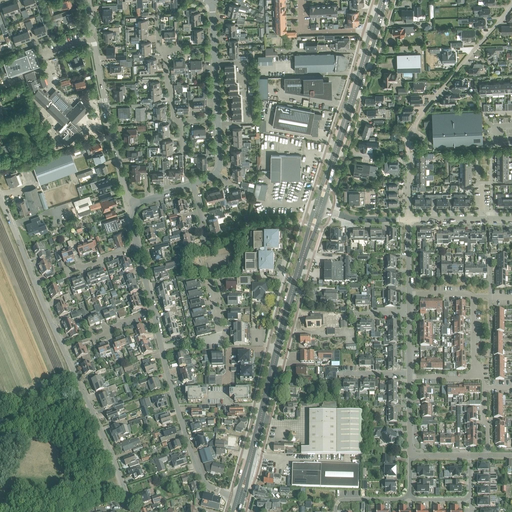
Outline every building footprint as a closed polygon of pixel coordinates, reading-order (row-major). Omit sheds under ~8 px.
[(22,0),(26,8),(31,6),(28,0),(22,0)] [(63,0),(59,2),(61,9),(72,6),(69,0),(63,0)] [(138,0),(131,0),(131,3),(136,3),(137,8),(140,8),(140,1),(138,1),(138,0)] [(165,0),(165,3),(170,3),(171,8),(174,8),(174,1),(173,0),(165,0)] [(356,0),(352,0),(350,0),(350,9),(356,9),(356,6),(364,6),(363,0),(356,0)] [(17,2),(12,4),(15,12),(20,10),(17,2)] [(103,9),(103,20),(103,23),(109,23),(109,19),(112,19),(112,11),(117,11),(117,5),(109,6),(109,9),(103,9)] [(0,12),(2,18),(5,17),(5,16),(10,14),(7,6),(2,8),(3,11),(0,12)] [(406,19),(406,21),(410,21),(410,19),(413,19),(413,16),(421,15),(420,6),(414,6),(414,10),(413,10),(402,10),(402,19),(406,18),(406,19)] [(481,6),(480,6),(474,6),(474,12),(480,11),(480,16),(490,16),(490,9),(481,9),(481,6)] [(186,10),(186,14),(189,13),(190,16),(188,16),(188,19),(192,19),(192,18),(200,18),(200,13),(195,13),(195,10),(187,10),(187,7),(182,8),(183,10),(186,10)] [(241,12),(238,12),(228,9),(227,15),(238,17),(237,20),(245,21),(245,18),(241,17),(241,12)] [(347,13),(347,19),(359,18),(358,12),(355,12),(355,9),(344,10),(344,13),(347,13)] [(70,25),(70,27),(76,25),(75,23),(76,23),(74,17),(75,16),(73,13),(62,16),(61,13),(49,17),(51,23),(53,27),(56,25),(55,22),(63,19),(64,23),(68,22),(69,25),(70,25)] [(347,24),(345,24),(345,28),(351,27),(357,27),(357,24),(359,24),(359,18),(347,19),(347,24)] [(477,18),(470,18),(470,19),(467,19),(467,23),(470,23),(472,23),(472,27),(475,27),(485,27),(485,20),(477,21),(477,18)] [(511,22),(510,22),(510,26),(501,26),(501,34),(511,34),(511,32),(511,31),(511,22)] [(164,24),(161,24),(161,34),(164,34),(165,40),(170,40),(170,31),(170,28),(167,28),(167,30),(165,30),(164,24)] [(39,27),(42,35),(47,33),(44,25),(39,27)] [(393,36),(397,36),(398,38),(404,37),(404,35),(405,35),(405,32),(415,31),(415,26),(401,27),(401,29),(397,29),(393,29),(393,36)] [(36,37),(42,35),(39,27),(34,29),(36,37)] [(110,32),(104,32),(104,41),(116,40),(116,31),(120,31),(119,27),(110,28),(110,32)] [(26,41),(23,33),(21,29),(19,30),(21,34),(18,35),(21,43),(26,41)] [(240,29),(238,29),(226,29),(225,29),(225,35),(231,35),(231,36),(239,36),(239,37),(246,37),(246,33),(241,34),(240,29)] [(462,30),(457,30),(457,35),(462,35),(462,40),(466,40),(466,41),(470,40),(470,39),(475,39),(475,31),(470,31),(470,32),(466,32),(466,31),(462,32),(462,30)] [(28,31),(23,33),(26,41),(31,39),(28,31)] [(136,37),(131,37),(131,41),(138,40),(141,40),(141,37),(148,37),(148,31),(139,32),(136,32),(136,37)] [(15,45),(21,43),(18,35),(12,37),(15,45)] [(195,43),(198,43),(203,43),(203,41),(204,40),(203,35),(192,35),(193,41),(193,42),(194,43),(195,43)] [(138,40),(131,41),(131,44),(138,43),(139,43),(139,49),(142,49),(151,48),(151,42),(141,43),(141,40),(138,40)] [(317,43),(306,43),(306,42),(300,42),(300,47),(306,47),(306,51),(317,51),(317,50),(325,50),(325,45),(317,45),(317,43)] [(497,47),(497,48),(487,48),(487,58),(490,58),(491,62),(497,61),(497,51),(503,51),(503,49),(506,49),(506,46),(503,46),(503,47),(497,47)] [(11,77),(30,70),(40,67),(33,48),(25,51),(26,54),(0,62),(0,64),(4,76),(10,74),(11,77)] [(107,57),(115,57),(115,48),(107,48),(107,57)] [(139,54),(134,54),(134,58),(135,57),(139,57),(144,57),(145,57),(146,57),(146,54),(151,54),(151,48),(142,49),(142,51),(140,52),(139,53),(139,54)] [(444,53),(443,53),(443,63),(456,62),(456,53),(452,53),(452,49),(444,49),(444,53)] [(70,61),(71,62),(73,68),(73,69),(84,65),(81,57),(79,58),(77,53),(70,55),(72,60),(70,61)] [(335,71),(335,70),(340,71),(341,71),(343,70),(345,69),(347,66),(348,64),(348,62),(347,60),(346,58),(344,56),(342,55),(337,54),(295,55),(295,72),(335,71)] [(420,55),(397,55),(397,72),(421,71),(420,55)] [(263,65),(272,64),(272,56),(263,57),(263,65)] [(139,57),(135,57),(135,60),(139,60),(145,60),(145,66),(148,65),(157,65),(157,59),(146,60),(146,57),(145,57),(144,57),(139,57)] [(171,65),(171,67),(171,73),(172,76),(172,80),(175,80),(174,73),(180,73),(180,69),(179,60),(178,60),(178,59),(175,59),(175,60),(174,60),(174,65),(171,65)] [(185,65),(185,59),(179,60),(180,69),(180,73),(185,72),(185,77),(188,77),(188,72),(188,65),(185,65)] [(188,65),(188,72),(188,77),(188,79),(192,79),(191,73),(193,72),(194,71),(194,70),(197,70),(196,61),(191,61),(191,65),(188,65)] [(202,61),(196,61),(197,70),(197,73),(205,73),(205,65),(202,65),(202,61)] [(480,64),(475,64),(475,67),(473,68),(469,69),(469,75),(473,74),(473,75),(480,75),(480,70),(483,70),(483,64),(480,64)] [(146,71),(140,71),(140,74),(147,74),(152,74),(152,71),(157,70),(157,65),(148,65),(148,68),(146,68),(146,71)] [(122,66),(111,67),(111,74),(117,74),(118,78),(122,78),(122,74),(122,72),(123,72),(123,67),(122,67),(122,66)] [(62,138),(69,144),(80,133),(79,132),(82,129),(76,123),(89,110),(80,101),(73,108),(55,90),(50,95),(46,91),(45,93),(40,88),(40,87),(46,85),(43,77),(36,79),(34,71),(25,75),(27,82),(32,96),(43,106),(46,109),(46,110),(62,125),(56,131),(62,137),(62,138)] [(384,82),(383,82),(383,89),(391,88),(391,82),(395,82),(395,74),(391,74),(391,73),(384,73),(384,82)] [(329,81),(323,81),(323,77),(323,76),(284,77),(285,91),(287,92),(287,91),(291,91),(291,92),(294,93),(294,92),(298,92),(298,93),(301,94),(301,93),(304,93),(304,94),(311,96),(311,95),(311,92),(316,92),(317,94),(329,94),(329,81)] [(268,78),(258,78),(258,100),(268,100),(268,78)] [(465,81),(464,78),(459,79),(460,82),(456,82),(456,87),(454,87),(453,87),(453,88),(452,88),(452,89),(451,90),(452,91),(452,92),(453,92),(454,92),(460,92),(459,88),(468,88),(468,81),(465,81)] [(76,86),(77,89),(86,87),(86,86),(86,85),(86,83),(85,83),(84,80),(82,81),(81,79),(77,80),(78,82),(72,84),(73,87),(76,86)] [(151,83),(151,82),(149,82),(149,79),(142,79),(142,83),(148,82),(148,88),(160,88),(160,82),(151,83)] [(424,91),(424,86),(424,84),(423,84),(423,82),(414,82),(414,92),(417,92),(417,91),(424,91)] [(117,86),(117,89),(114,90),(115,99),(123,99),(123,92),(125,92),(124,86),(117,86)] [(199,97),(199,100),(199,110),(205,109),(205,102),(207,102),(206,92),(203,93),(204,97),(199,97)] [(148,99),(143,99),(143,103),(150,102),(154,102),(153,99),(161,99),(160,93),(151,94),(151,96),(150,96),(148,99)] [(193,93),(191,93),(190,93),(191,99),(193,99),(194,110),(199,110),(199,100),(199,97),(194,97),(193,93)] [(446,95),(446,99),(442,99),(442,105),(454,105),(454,99),(459,98),(459,94),(446,95)] [(375,95),(375,99),(366,98),(366,105),(375,105),(375,101),(383,101),(383,96),(375,95)] [(411,101),(411,105),(422,105),(422,99),(419,99),(419,96),(411,96),(411,101)] [(175,108),(177,108),(178,113),(183,113),(183,103),(180,103),(180,100),(175,100),(175,108)] [(150,102),(150,108),(156,108),(156,111),(165,111),(165,110),(166,110),(166,108),(166,107),(165,107),(165,105),(160,105),(160,102),(159,102),(154,102),(150,102)] [(312,136),(318,136),(318,119),(322,119),(322,114),(311,112),(312,111),(276,105),(272,127),(312,134),(312,136)] [(140,107),(136,108),(136,109),(136,117),(145,117),(145,107),(142,107),(140,107)] [(130,118),(130,108),(119,108),(119,118),(130,118)] [(378,110),(367,110),(368,117),(376,117),(376,113),(378,113),(378,112),(380,112),(380,114),(382,114),(382,113),(385,113),(386,118),(390,118),(390,109),(385,109),(385,108),(378,109),(378,110)] [(400,112),(401,120),(411,119),(410,114),(413,114),(413,109),(402,109),(402,112),(400,112)] [(153,115),(153,121),(160,121),(160,117),(166,117),(165,111),(156,111),(157,115),(153,115)] [(424,128),(433,127),(433,145),(483,143),(481,111),(432,114),(432,121),(424,122),(424,128)] [(24,123),(29,125),(33,118),(27,115),(24,123)] [(159,127),(159,130),(169,129),(169,124),(162,124),(162,121),(160,121),(153,121),(154,125),(155,125),(155,127),(159,127)] [(130,142),(130,144),(134,143),(134,136),(136,136),(136,129),(127,130),(128,134),(124,134),(124,142),(130,142)] [(156,135),(154,135),(154,139),(158,139),(161,139),(163,138),(163,136),(169,135),(169,129),(159,130),(159,133),(156,133),(156,135)] [(194,134),(191,134),(191,140),(192,140),(192,147),(195,147),(195,142),(196,142),(197,139),(200,139),(200,129),(194,129),(194,134)] [(362,137),(367,139),(368,137),(369,134),(372,135),(373,132),(370,131),(364,129),(362,135),(362,137)] [(158,139),(154,139),(150,139),(150,143),(157,142),(157,144),(160,144),(163,145),(163,147),(173,147),(172,141),(163,141),(163,138),(161,139),(158,139)] [(359,142),(359,149),(361,149),(361,151),(366,151),(366,147),(373,147),(378,147),(378,142),(372,141),(367,141),(367,143),(359,142)] [(4,154),(11,150),(8,143),(0,147),(4,154)] [(89,147),(86,149),(88,155),(92,154),(91,152),(102,148),(101,146),(100,143),(89,146),(90,147),(89,147)] [(70,149),(72,156),(73,155),(74,155),(75,157),(75,156),(84,153),(83,152),(81,145),(70,149)] [(128,159),(136,158),(136,162),(142,162),(142,156),(141,151),(134,151),(134,146),(130,147),(130,151),(128,151),(128,159)] [(241,151),(232,152),(232,157),(241,157),(245,157),(245,151),(249,151),(249,148),(244,148),(242,148),(242,151),(241,151)] [(69,150),(32,163),(32,164),(39,184),(77,170),(69,150)] [(495,165),(495,168),(495,172),(497,172),(497,176),(495,176),(495,179),(497,179),(497,182),(511,182),(511,179),(509,179),(509,152),(497,152),(497,154),(495,154),(495,161),(497,161),(497,165),(495,165)] [(88,155),(86,156),(87,159),(91,158),(94,160),(95,163),(96,164),(98,163),(98,162),(101,161),(101,160),(105,159),(103,153),(100,155),(95,156),(94,153),(92,154),(88,155)] [(417,160),(416,160),(416,164),(417,164),(426,164),(426,159),(433,159),(433,153),(417,153),(417,160)] [(192,154),(192,157),(197,157),(197,163),(207,162),(207,156),(206,156),(199,157),(199,154),(192,154)] [(271,155),(271,180),(301,181),(301,156),(271,155)] [(175,167),(175,170),(175,179),(181,179),(181,176),(184,176),(183,168),(183,160),(183,157),(179,157),(180,160),(180,170),(177,170),(177,167),(175,167)] [(241,157),(232,157),(232,163),(242,162),(242,165),(243,165),(250,165),(252,165),(252,162),(249,163),(249,162),(245,162),(245,157),(241,157)] [(386,170),(387,170),(388,172),(391,172),(398,171),(398,161),(385,161),(385,162),(386,162),(386,170)] [(200,171),(199,168),(207,168),(207,162),(197,163),(197,168),(191,168),(191,171),(200,171)] [(416,175),(417,175),(426,175),(426,174),(429,174),(429,169),(433,169),(433,164),(426,164),(417,164),(417,170),(416,170),(416,175)] [(96,169),(98,175),(107,172),(105,165),(99,167),(100,167),(96,169)] [(132,173),(131,173),(132,181),(140,180),(140,172),(146,172),(146,166),(140,167),(139,165),(131,166),(132,173)] [(242,168),(232,169),(233,174),(242,174),(244,174),(244,173),(246,173),(246,168),(250,168),(250,166),(252,166),(252,165),(250,165),(243,165),(242,165),(242,168)] [(355,165),(354,176),(362,177),(362,176),(368,177),(368,175),(373,176),(373,179),(376,179),(377,167),(369,166),(363,165),(363,166),(355,165)] [(93,173),(92,169),(77,175),(78,178),(79,182),(82,181),(81,177),(93,173)] [(164,178),(167,178),(166,169),(163,169),(158,170),(158,173),(158,182),(164,182),(164,178)] [(16,176),(15,174),(6,178),(10,187),(17,184),(17,186),(22,184),(18,175),(16,176)] [(416,181),(416,185),(426,185),(426,180),(433,180),(433,174),(429,174),(426,174),(426,175),(417,175),(417,181),(416,181)] [(104,178),(90,183),(92,189),(99,187),(101,192),(107,190),(106,187),(112,185),(110,179),(104,181),(104,179),(104,178)] [(387,190),(398,190),(398,187),(399,187),(398,181),(383,181),(384,185),(387,185),(387,190)] [(265,200),(268,185),(263,184),(257,183),(254,198),(265,200)] [(36,188),(24,191),(32,214),(43,210),(36,188)] [(235,191),(237,200),(246,198),(244,191),(241,192),(240,190),(235,191)] [(354,207),(365,207),(365,190),(344,190),(344,196),(343,196),(342,197),(342,198),(342,199),(342,200),(343,200),(344,201),(349,201),(349,204),(354,204),(354,207)] [(399,190),(398,190),(387,190),(382,190),(382,193),(384,193),(384,194),(387,193),(387,198),(398,198),(398,196),(399,196),(399,190)] [(228,198),(230,206),(238,204),(237,200),(235,191),(230,192),(231,198),(228,198)] [(48,208),(43,192),(38,193),(44,209),(48,208)] [(99,195),(101,201),(112,198),(110,192),(99,195)] [(207,193),(207,196),(205,196),(207,202),(212,201),(212,204),(215,203),(214,201),(212,192),(207,193)] [(497,203),(498,203),(498,206),(503,206),(503,193),(495,193),(495,202),(497,202),(497,203)] [(431,205),(434,205),(434,194),(426,194),(426,197),(426,206),(431,206),(431,205)] [(442,194),(434,194),(434,205),(437,205),(437,206),(442,206),(442,201),(442,194)] [(451,205),(451,196),(451,194),(442,194),(442,201),(442,206),(448,206),(448,205),(451,205)] [(454,206),(459,206),(459,194),(454,194),(454,196),(451,196),(451,205),(454,205),(454,206)] [(74,201),(76,209),(92,204),(89,196),(74,201)] [(399,198),(398,198),(387,198),(384,198),(384,202),(387,202),(387,206),(389,206),(389,207),(398,207),(398,204),(399,204),(399,198)] [(107,200),(102,201),(103,202),(100,203),(103,212),(110,210),(109,207),(117,205),(115,199),(107,202),(107,200)] [(16,203),(20,214),(28,211),(27,208),(29,207),(28,205),(26,205),(24,200),(16,203)] [(176,207),(175,207),(176,210),(179,209),(187,207),(186,202),(183,202),(183,201),(179,201),(180,203),(179,203),(179,201),(175,202),(176,207)] [(142,214),(144,221),(153,219),(153,216),(156,215),(159,215),(160,219),(164,218),(163,213),(162,211),(158,212),(157,207),(150,208),(151,211),(142,214)] [(176,210),(177,215),(189,212),(187,207),(179,209),(176,210)] [(223,214),(221,214),(218,215),(218,218),(217,218),(209,220),(210,226),(219,224),(219,223),(221,223),(220,218),(226,217),(225,213),(223,214)] [(32,222),(26,225),(30,235),(40,231),(41,234),(48,231),(45,224),(39,226),(37,220),(40,219),(39,216),(31,219),(32,222)] [(104,222),(107,232),(121,227),(120,223),(122,222),(121,220),(119,220),(118,217),(104,222)] [(146,235),(147,235),(149,241),(150,243),(156,241),(156,239),(154,232),(159,231),(158,230),(166,228),(165,223),(157,225),(151,226),(152,230),(145,232),(146,235)] [(219,224),(210,226),(211,231),(216,230),(217,233),(222,232),(229,230),(228,227),(220,229),(219,224)] [(112,232),(114,237),(111,238),(111,237),(108,239),(109,242),(112,241),(124,237),(122,232),(118,233),(117,230),(112,232)] [(367,233),(367,239),(370,239),(370,241),(376,241),(376,231),(375,231),(375,230),(373,230),(373,231),(370,231),(370,232),(367,233)] [(386,235),(386,237),(386,245),(392,245),(392,242),(396,242),(396,230),(389,231),(389,235),(386,235)] [(426,242),(426,239),(434,239),(434,232),(431,232),(431,230),(425,230),(425,239),(426,242)] [(451,232),(451,239),(453,239),(453,241),(459,241),(459,230),(453,230),(453,232),(451,232)] [(468,244),(468,239),(467,232),(465,232),(465,230),(459,230),(459,241),(459,243),(464,243),(464,244),(468,244)] [(331,235),(330,235),(330,236),(330,238),(330,239),(331,239),(331,242),(338,242),(338,241),(340,241),(341,241),(341,242),(345,242),(345,238),(341,238),(338,238),(338,232),(338,231),(331,231),(331,234),(331,235)] [(353,241),(359,241),(359,231),(353,231),(353,233),(350,233),(350,239),(353,239),(353,241)] [(364,231),(359,231),(359,241),(364,241),(364,242),(367,242),(367,239),(367,233),(364,233),(364,231)] [(382,231),(376,231),(376,241),(382,241),(382,239),(385,239),(385,232),(385,231),(382,231)] [(476,232),(476,242),(479,242),(479,245),(485,245),(485,231),(476,232)] [(489,231),(489,239),(489,243),(492,243),(492,242),(498,242),(498,231),(489,231)] [(498,242),(503,242),(503,243),(506,243),(506,239),(506,231),(498,231),(498,242)] [(437,242),(442,242),(442,232),(434,232),(434,239),(437,239),(437,242)] [(442,232),(442,242),(442,244),(443,244),(443,245),(448,245),(449,244),(451,244),(451,239),(451,232),(442,232)] [(476,245),(476,242),(476,232),(467,232),(468,239),(470,239),(470,242),(470,245),(476,245)] [(255,234),(254,234),(254,238),(254,251),(257,251),(257,255),(251,255),(250,255),(249,255),(246,255),(245,255),(245,259),(245,268),(245,272),(246,272),(257,272),(257,271),(259,271),(259,272),(260,272),(266,272),(267,272),(269,272),(273,272),(273,271),(273,268),(273,259),(273,255),(272,255),(267,255),(267,252),(271,252),(271,251),(277,251),(278,251),(278,247),(278,238),(278,234),(277,234),(265,234),(265,236),(262,236),(262,234),(255,234)] [(124,237),(112,241),(114,246),(115,249),(122,247),(121,244),(125,242),(125,240),(125,239),(125,237),(124,237)] [(86,243),(87,245),(90,253),(95,251),(94,247),(96,246),(94,240),(92,241),(86,243)] [(68,248),(65,249),(69,261),(75,259),(73,255),(71,249),(74,248),(72,242),(71,241),(68,242),(67,243),(69,248),(68,248)] [(180,250),(181,253),(188,251),(187,248),(194,246),(193,241),(184,243),(184,242),(182,243),(181,243),(181,246),(182,249),(180,250)] [(85,255),(90,253),(87,245),(85,246),(84,243),(81,244),(85,255)] [(151,251),(154,261),(163,259),(161,252),(162,251),(162,249),(169,247),(168,243),(154,246),(155,250),(151,251)] [(80,247),(77,248),(80,257),(85,255),(81,244),(79,245),(80,247)] [(38,254),(40,259),(51,255),(50,250),(44,252),(41,245),(33,248),(36,255),(38,254)] [(61,254),(63,259),(64,263),(69,261),(65,249),(62,250),(64,253),(61,254)] [(52,258),(51,255),(40,259),(41,264),(38,265),(39,267),(38,268),(39,270),(40,270),(52,266),(50,259),(52,258)] [(388,258),(386,258),(386,264),(396,264),(396,258),(394,258),(394,255),(388,255),(388,258)] [(118,267),(119,268),(131,264),(129,259),(126,260),(126,258),(124,257),(112,262),(113,265),(118,263),(119,266),(118,267)] [(357,282),(357,277),(357,274),(350,274),(350,259),(345,259),(345,258),(340,258),(340,263),(331,263),(324,263),(324,282),(331,282),(351,282),(352,282),(357,282)] [(153,272),(153,273),(153,274),(154,275),(155,275),(155,278),(159,277),(160,280),(163,279),(163,278),(163,276),(166,275),(165,272),(165,271),(173,269),(173,268),(176,268),(176,265),(180,264),(179,261),(173,262),(174,266),(166,268),(166,267),(164,268),(164,267),(153,270),(154,271),(153,271),(153,272)] [(127,275),(126,272),(133,269),(131,264),(119,268),(120,270),(122,270),(123,272),(119,274),(120,277),(126,275),(127,275)] [(386,264),(386,269),(384,269),(384,272),(386,272),(394,272),(394,269),(396,269),(396,264),(386,264)] [(52,266),(40,270),(39,270),(40,273),(41,273),(42,275),(44,274),(45,276),(47,278),(54,276),(53,273),(54,273),(53,269),(52,266)] [(104,272),(103,269),(98,271),(102,282),(107,280),(107,283),(110,282),(107,271),(104,272)] [(97,284),(97,285),(99,284),(98,283),(102,282),(98,271),(93,273),(97,284)] [(394,272),(386,272),(386,275),(388,275),(386,276),(386,281),(396,281),(396,275),(394,275),(394,272)] [(87,282),(89,289),(92,288),(92,286),(97,284),(93,273),(87,275),(89,279),(88,280),(88,282),(87,282)] [(127,278),(126,275),(120,277),(119,277),(120,280),(122,280),(124,285),(127,284),(135,280),(135,279),(135,278),(135,277),(134,277),(133,275),(127,278)] [(81,290),(86,288),(87,290),(89,289),(87,282),(86,283),(85,281),(84,281),(83,281),(82,277),(77,279),(81,290)] [(71,288),(74,295),(76,294),(76,292),(81,290),(77,279),(71,281),(73,285),(72,286),(72,288),(71,288)] [(129,289),(137,286),(135,280),(127,284),(124,285),(123,285),(124,287),(127,285),(129,289)] [(184,282),(186,291),(197,289),(201,288),(200,284),(196,285),(195,280),(184,282)] [(226,290),(236,290),(236,281),(228,281),(228,283),(226,283),(226,286),(226,290)] [(396,287),(396,281),(386,281),(386,287),(388,287),(388,290),(394,290),(394,287),(396,287)] [(156,289),(158,294),(167,292),(170,291),(169,286),(168,286),(167,283),(161,284),(161,287),(156,289)] [(256,290),(256,298),(266,298),(265,290),(267,290),(267,283),(254,283),(254,290),(256,290)] [(57,286),(48,289),(50,294),(59,291),(58,291),(57,286)] [(139,291),(137,286),(129,289),(130,294),(139,291)] [(197,289),(186,291),(189,301),(199,298),(203,297),(202,293),(198,294),(197,289)] [(59,291),(50,294),(52,299),(60,296),(59,293),(62,292),(61,290),(58,291),(59,291)] [(388,293),(386,293),(386,298),(396,298),(396,293),(394,293),(394,290),(388,290),(388,293)] [(321,297),(320,296),(320,300),(321,300),(321,305),(329,305),(329,304),(329,300),(336,300),(336,291),(324,291),(324,296),(321,296),(321,297)] [(367,293),(361,293),(361,296),(361,306),(367,306),(370,306),(370,304),(370,296),(367,296),(367,293)] [(228,305),(238,305),(237,298),(241,298),(241,295),(231,295),(231,298),(228,298),(228,301),(228,305)] [(356,296),(352,296),(352,298),(353,304),(356,304),(356,306),(361,306),(361,296),(356,296)] [(130,302),(127,303),(128,307),(132,305),(132,306),(140,302),(138,297),(130,300),(130,302)] [(189,301),(191,310),(201,307),(205,306),(204,302),(200,303),(199,298),(189,301)] [(396,304),(396,298),(386,298),(386,304),(384,304),(384,307),(394,307),(394,304),(396,304)] [(107,307),(111,319),(116,317),(115,314),(118,313),(115,306),(114,303),(113,300),(113,299),(110,301),(112,305),(107,307)] [(131,311),(133,314),(137,313),(136,310),(142,308),(140,302),(132,306),(133,311),(131,311)] [(173,305),(172,302),(163,304),(164,310),(169,309),(170,311),(176,310),(180,309),(179,308),(178,307),(176,308),(175,307),(174,305),(173,305)] [(65,306),(64,303),(56,306),(56,308),(56,309),(56,310),(56,311),(57,311),(58,311),(66,308),(69,307),(68,304),(65,306)] [(100,304),(97,305),(99,312),(102,311),(106,321),(111,319),(107,307),(102,309),(100,304)] [(66,308),(58,311),(59,317),(71,313),(69,307),(66,308)] [(203,316),(204,316),(207,315),(206,311),(202,312),(201,307),(191,310),(193,319),(203,316)] [(163,316),(164,322),(173,320),(172,317),(177,315),(176,310),(170,311),(171,314),(163,316)] [(238,315),(241,315),(241,310),(231,310),(231,313),(228,313),(228,316),(228,320),(238,320),(238,315)] [(97,313),(96,311),(91,313),(92,316),(95,325),(100,323),(97,313)] [(314,319),(307,319),(307,327),(313,327),(313,328),(314,328),(314,327),(320,327),(320,319),(321,319),(321,315),(313,315),(314,319)] [(90,327),(95,325),(92,316),(87,318),(90,327)] [(193,319),(195,328),(206,325),(209,325),(208,320),(205,321),(204,316),(203,316),(193,319)] [(173,320),(164,322),(166,327),(168,327),(168,326),(174,325),(177,324),(175,319),(173,320)] [(63,325),(64,325),(65,329),(76,325),(75,322),(72,323),(71,320),(65,323),(65,322),(64,321),(62,322),(62,323),(62,325),(63,325)] [(357,322),(357,321),(354,321),(354,327),(357,327),(357,333),(363,333),(363,331),(366,331),(366,320),(360,320),(360,322),(357,322)] [(374,333),(374,328),(374,322),(371,322),(371,320),(366,320),(366,331),(371,331),(371,333),(374,333)] [(141,326),(140,323),(134,326),(135,328),(136,328),(137,331),(135,331),(136,334),(147,330),(145,325),(141,326)] [(69,333),(71,338),(80,335),(76,325),(65,329),(66,331),(65,332),(66,334),(69,333)] [(206,325),(195,328),(197,337),(211,334),(210,329),(207,330),(206,325)] [(234,325),(234,326),(234,329),(231,329),(231,337),(234,337),(234,345),(249,345),(249,342),(250,342),(250,340),(249,340),(249,330),(250,330),(250,328),(249,328),(249,325),(234,325)] [(147,330),(136,334),(137,336),(139,335),(140,338),(136,340),(137,343),(146,339),(145,336),(148,335),(147,330)] [(178,330),(170,332),(171,337),(176,336),(176,339),(184,337),(183,334),(180,335),(178,330)] [(304,346),(312,346),(314,346),(314,342),(315,342),(314,338),(311,338),(311,336),(300,336),(300,344),(304,344),(304,346)] [(126,345),(123,337),(118,339),(122,350),(125,349),(124,346),(126,345)] [(115,353),(122,350),(118,339),(113,341),(114,344),(113,345),(112,345),(115,353)] [(138,346),(140,345),(141,348),(138,349),(139,351),(150,347),(149,341),(147,342),(146,339),(137,343),(138,346)] [(107,343),(102,345),(106,356),(112,354),(107,343)] [(73,348),(75,353),(84,350),(82,345),(73,348)] [(102,345),(97,346),(94,347),(99,359),(100,359),(106,356),(102,345)] [(150,347),(139,351),(140,353),(143,352),(144,355),(152,352),(150,347)] [(84,350),(75,353),(77,358),(82,357),(83,360),(91,358),(89,354),(87,349),(84,350)] [(178,361),(195,358),(190,358),(190,356),(187,357),(185,350),(179,351),(180,355),(177,355),(178,361)] [(331,363),(339,363),(339,352),(331,352),(318,352),(318,353),(313,353),(313,352),(301,352),(301,363),(313,363),(313,358),(318,358),(318,360),(332,359),(331,363)] [(238,361),(236,361),(231,361),(231,365),(241,365),(241,377),(244,377),(244,380),(253,380),(253,368),(250,368),(250,356),(248,356),(248,353),(240,353),(240,356),(238,356),(238,361)] [(211,355),(211,359),(208,359),(209,366),(212,366),(212,367),(217,367),(217,354),(212,354),(212,355),(211,355)] [(226,366),(225,359),(222,359),(222,355),(222,354),(217,354),(217,367),(223,366),(226,366)] [(359,358),(356,359),(356,365),(356,366),(359,366),(359,367),(365,367),(365,356),(359,356),(359,358)] [(374,365),(374,358),(370,358),(370,356),(365,356),(365,367),(370,367),(370,366),(374,366),(374,365)] [(94,366),(91,358),(83,360),(85,364),(81,365),(83,370),(94,366)] [(178,361),(179,367),(186,366),(188,365),(188,361),(191,361),(191,362),(196,361),(195,358),(178,361)] [(146,368),(148,374),(157,371),(154,362),(150,364),(148,360),(143,362),(145,368),(146,368)] [(132,364),(123,367),(125,372),(134,369),(132,364)] [(96,372),(94,366),(83,370),(85,376),(96,372)] [(116,372),(119,371),(121,376),(125,375),(121,366),(115,369),(116,372)] [(182,377),(194,375),(193,372),(190,373),(190,369),(193,369),(193,366),(184,368),(184,370),(180,371),(182,377)] [(334,369),(334,366),(322,367),(322,368),(322,373),(325,373),(325,378),(335,378),(335,369),(334,369)] [(306,367),(297,367),(297,374),(298,374),(298,377),(302,377),(302,375),(306,375),(306,367)] [(194,375),(182,377),(183,383),(186,383),(186,385),(194,384),(194,381),(192,381),(192,377),(193,377),(192,375),(194,375)] [(92,380),(94,386),(104,382),(104,381),(102,381),(100,377),(92,380)] [(158,378),(148,382),(151,392),(161,388),(158,378)] [(363,381),(360,381),(360,387),(359,387),(359,391),(362,391),(363,390),(369,390),(369,379),(363,379),(363,381)] [(375,392),(375,390),(378,390),(378,381),(375,381),(375,379),(369,379),(369,390),(369,392),(375,392)] [(344,390),(349,390),(349,380),(343,380),(343,381),(340,381),(340,392),(344,392),(344,390)] [(355,380),(349,380),(349,390),(355,390),(355,392),(358,391),(358,381),(355,381),(355,380)] [(103,393),(116,388),(115,385),(108,388),(104,389),(103,385),(105,384),(104,382),(94,386),(95,389),(94,389),(94,390),(95,391),(96,392),(102,390),(103,393)] [(286,394),(291,395),(291,398),(298,398),(298,395),(296,395),(297,387),(301,387),(302,384),(292,383),(292,386),(287,385),(286,394)] [(422,386),(422,389),(420,389),(420,395),(431,395),(431,389),(429,389),(429,386),(422,386)] [(251,387),(236,387),(236,390),(232,390),(229,391),(230,397),(234,397),(234,401),(251,401),(251,387)] [(114,398),(112,392),(117,390),(116,388),(103,393),(104,395),(99,397),(99,398),(99,400),(100,400),(102,403),(114,398)] [(185,395),(188,395),(188,402),(202,401),(202,397),(207,397),(207,391),(204,391),(200,391),(200,388),(185,388),(185,395)] [(422,401),(422,403),(429,403),(429,401),(431,401),(431,395),(420,395),(420,401),(422,401)] [(158,397),(152,399),(154,404),(157,403),(158,408),(167,406),(165,398),(159,400),(158,397)] [(114,405),(115,408),(123,405),(122,402),(116,404),(114,401),(115,400),(114,398),(102,403),(103,406),(102,406),(102,407),(102,408),(103,409),(104,409),(105,410),(109,408),(108,407),(112,406),(114,405)] [(297,403),(290,403),(287,403),(287,406),(283,406),(283,413),(293,413),(293,407),(297,407),(297,403)] [(320,413),(309,413),(309,448),(301,448),(301,454),(336,454),(363,454),(363,411),(336,411),(336,403),(323,403),(323,408),(320,408),(320,413)] [(434,403),(429,403),(422,403),(422,412),(432,411),(432,406),(434,406),(434,403)] [(124,409),(123,405),(115,408),(116,410),(106,414),(109,420),(110,421),(112,421),(113,423),(119,420),(119,421),(127,418),(125,414),(118,417),(117,413),(120,412),(119,411),(124,409)] [(196,410),(192,410),(192,417),(202,416),(202,412),(204,412),(204,410),(209,410),(209,406),(199,406),(199,409),(196,409),(196,410)] [(243,408),(230,408),(230,407),(228,407),(228,408),(224,408),(224,410),(225,410),(225,415),(228,415),(228,417),(237,417),(237,414),(243,414),(243,412),(244,411),(244,410),(243,409),(243,408)] [(467,410),(467,415),(476,415),(476,410),(471,410),(471,407),(465,407),(465,410),(467,410)] [(395,408),(389,408),(389,411),(386,411),(386,417),(397,417),(397,411),(395,411),(395,408)] [(429,421),(433,421),(433,417),(432,417),(432,411),(422,412),(422,421),(429,421)] [(162,414),(154,416),(157,422),(161,421),(163,425),(172,422),(169,415),(163,417),(162,414)] [(476,421),(476,415),(467,415),(467,421),(465,421),(465,424),(471,424),(471,421),(476,421)] [(397,422),(397,417),(386,417),(386,422),(389,422),(389,425),(395,425),(395,422),(397,422)] [(205,419),(195,420),(192,420),(192,424),(190,425),(192,433),(201,430),(199,425),(206,423),(205,419)] [(236,422),(235,423),(237,424),(235,431),(241,433),(242,429),(245,430),(248,422),(239,419),(238,423),(236,422)] [(495,428),(504,428),(507,428),(507,421),(506,421),(506,419),(499,419),(499,423),(495,423),(495,428)] [(113,430),(110,431),(111,433),(113,438),(118,436),(118,435),(119,435),(123,436),(129,434),(129,432),(132,431),(130,425),(127,426),(127,425),(120,428),(118,424),(116,425),(112,427),(113,430)] [(163,431),(165,437),(160,439),(162,443),(175,438),(174,435),(176,434),(174,427),(163,431)] [(373,429),(373,437),(379,437),(380,436),(382,438),(382,439),(387,444),(393,444),(396,441),(396,437),(393,434),(392,434),(392,431),(391,430),(382,430),(382,429),(373,429)] [(199,449),(199,450),(203,449),(203,448),(203,447),(204,447),(208,446),(205,436),(204,436),(204,433),(195,434),(195,437),(196,437),(196,439),(194,440),(195,442),(196,446),(196,445),(196,446),(197,449),(199,449)] [(423,433),(423,436),(420,436),(420,443),(429,443),(429,433),(423,433)] [(434,433),(429,433),(429,443),(437,443),(437,436),(434,436),(434,433)] [(118,436),(113,438),(114,440),(113,441),(114,443),(115,443),(115,444),(121,441),(119,438),(120,437),(121,438),(126,437),(130,435),(129,434),(123,436),(119,435),(118,435),(118,436)] [(440,445),(446,445),(446,434),(440,434),(440,436),(437,436),(437,443),(440,443),(440,445)] [(451,434),(446,434),(446,445),(451,445),(451,443),(454,443),(454,436),(451,436),(451,434)] [(215,441),(215,448),(224,449),(224,445),(235,446),(236,437),(228,437),(227,442),(225,442),(215,441)] [(123,449),(125,452),(133,448),(133,447),(139,444),(137,439),(131,441),(130,441),(119,445),(121,450),(123,449)] [(507,439),(495,439),(495,444),(497,444),(497,448),(507,448),(507,439)] [(173,443),(169,444),(171,451),(181,448),(179,441),(173,444),(173,443)] [(284,446),(288,447),(293,447),(293,443),(281,442),(281,445),(274,445),(274,451),(284,452),(284,446)] [(204,464),(212,461),(213,461),(211,456),(209,448),(199,451),(203,464),(204,464)] [(225,449),(217,449),(209,448),(211,456),(213,455),(216,455),(216,456),(221,456),(221,455),(225,455),(226,449),(225,449)] [(174,453),(166,455),(168,461),(168,463),(172,462),(174,468),(181,466),(182,467),(187,465),(184,457),(182,458),(180,454),(175,456),(174,453)] [(159,473),(165,471),(163,463),(168,461),(166,455),(154,459),(159,473)] [(126,466),(129,465),(130,468),(139,465),(138,461),(136,462),(134,456),(124,459),(126,466)] [(207,472),(211,473),(210,474),(214,475),(214,472),(222,475),(225,467),(213,463),(212,461),(204,464),(207,472)] [(292,486),(320,487),(358,488),(359,465),(321,464),(307,464),(304,464),(293,464),(292,486)] [(483,474),(497,474),(497,470),(497,468),(490,468),(490,464),(489,464),(485,464),(478,464),(478,465),(477,465),(477,470),(478,470),(483,470),(483,474)] [(130,476),(133,475),(135,479),(144,476),(140,466),(128,471),(130,476)] [(418,467),(417,467),(417,471),(418,471),(418,474),(419,474),(419,477),(433,477),(433,472),(433,467),(429,467),(429,466),(418,466),(418,467)] [(450,472),(445,472),(445,477),(459,477),(459,474),(461,474),(461,471),(462,471),(462,467),(461,467),(461,466),(450,466),(450,472)] [(385,477),(387,477),(387,480),(393,480),(393,477),(396,477),(396,473),(395,473),(395,471),(396,471),(396,467),(385,467),(385,477)] [(275,483),(273,483),(274,479),(273,479),(273,478),(279,479),(280,475),(274,474),(268,474),(266,473),(265,478),(264,483),(267,483),(266,487),(274,487),(275,483)] [(478,483),(489,483),(490,483),(490,479),(497,479),(497,474),(483,474),(483,477),(478,477),(478,478),(477,478),(477,483),(478,483)] [(189,483),(193,492),(201,489),(197,480),(189,483)] [(418,492),(429,492),(429,487),(433,487),(433,481),(419,481),(419,484),(418,484),(418,487),(417,487),(417,491),(418,491),(418,492)] [(446,481),(446,487),(450,487),(450,492),(461,492),(461,491),(462,491),(462,487),(461,487),(461,484),(459,484),(459,481),(446,481)] [(385,488),(386,488),(386,493),(395,493),(395,488),(396,488),(396,482),(385,482),(385,488)] [(478,495),(489,495),(490,495),(490,491),(497,491),(497,485),(483,485),(483,489),(478,488),(478,489),(477,489),(477,494),(478,494),(478,495)] [(255,492),(254,492),(253,496),(257,496),(256,499),(260,499),(260,498),(264,499),(266,493),(262,492),(262,489),(256,487),(255,492)] [(139,504),(148,501),(150,500),(149,496),(150,496),(149,490),(145,491),(145,492),(137,495),(139,504)] [(201,506),(219,511),(222,499),(218,498),(218,497),(204,494),(201,506)] [(154,504),(162,502),(160,495),(152,497),(154,504)] [(478,501),(477,501),(477,505),(478,505),(478,506),(490,506),(490,502),(497,502),(497,497),(483,497),(483,500),(478,500),(478,501)] [(258,502),(257,507),(263,507),(263,511),(268,511),(269,511),(275,511),(275,508),(280,508),(280,504),(280,502),(272,502),(271,502),(270,502),(270,500),(261,500),(261,502),(258,502)]
